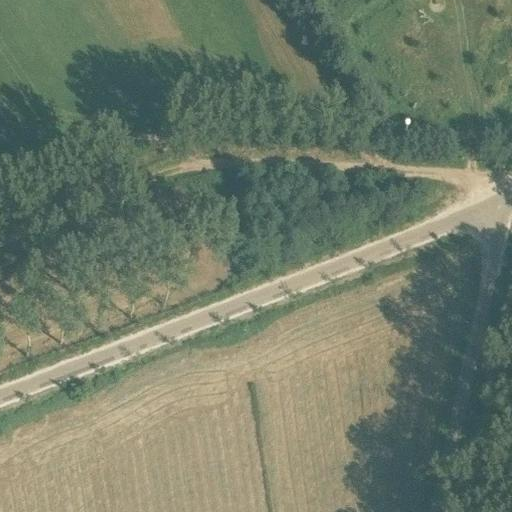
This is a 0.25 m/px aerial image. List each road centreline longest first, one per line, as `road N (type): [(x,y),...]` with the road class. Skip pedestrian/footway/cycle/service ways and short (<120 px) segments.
road 1 (residential): [(0,420),(495,203)]
road 2 (residential): [(438,511),(490,275),(495,203)]
